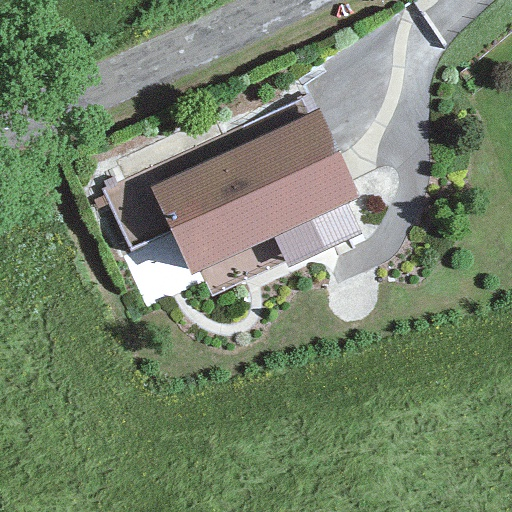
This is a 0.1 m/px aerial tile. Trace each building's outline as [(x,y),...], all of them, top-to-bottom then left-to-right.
[(323,86),(351,149),(358,145),(330,83),(323,86)] [(124,177),(152,240),(162,235),(159,229),(191,214),(194,221),(201,217),(221,259),(223,258),(219,247),(352,187),(337,155),(351,149),(323,86),(137,171),(135,166),(126,170),(128,175),(124,177)] [(337,155),(352,187),(366,180),(351,149),(337,155)] [(223,258),(221,259),(230,280),(366,218),(352,187),(219,247),(223,258)] [(159,229),(162,235),(194,221),(191,214),(159,229)]
